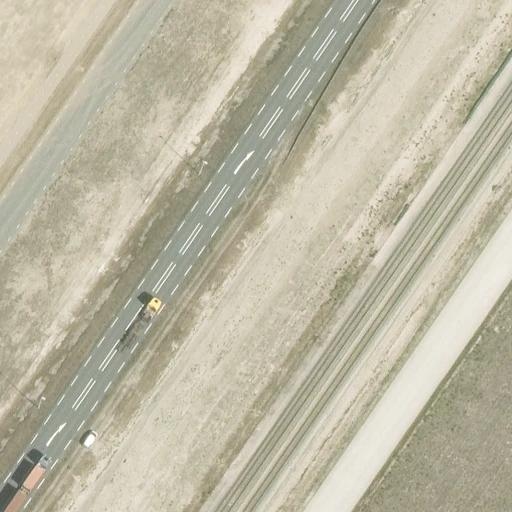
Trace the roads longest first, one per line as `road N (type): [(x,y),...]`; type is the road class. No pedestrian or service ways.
road 1 (secondary): [(358,0),(4,511)]
road 2 (unclassified): [(160,0),(0,232)]
road 3 (unclassified): [(417,511),(511,375)]
